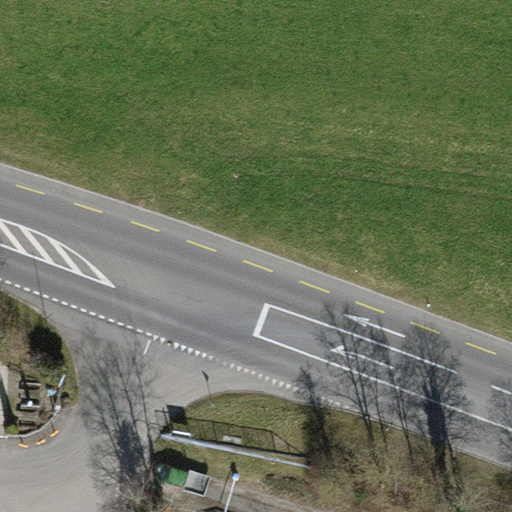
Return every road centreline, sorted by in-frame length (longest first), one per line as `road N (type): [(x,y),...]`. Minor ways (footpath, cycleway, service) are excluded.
road 1 (tertiary): [(0,232),(511,416)]
road 2 (track): [(281,511),(102,461)]
